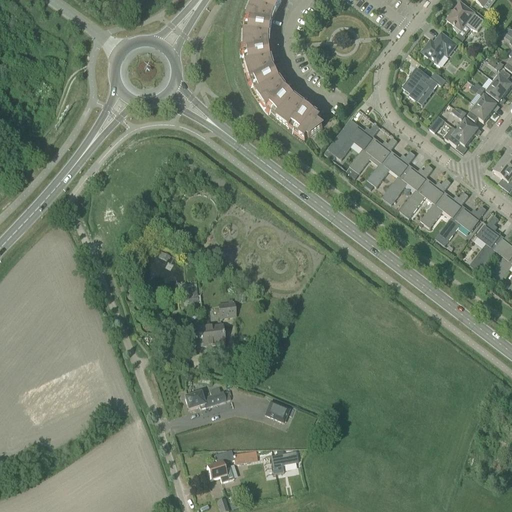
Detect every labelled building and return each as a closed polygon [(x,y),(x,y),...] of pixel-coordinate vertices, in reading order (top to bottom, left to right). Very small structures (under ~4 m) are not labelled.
[(281,4),(283,0),(253,0),(252,2),(249,11),(273,20),(275,15),(281,4)] [(469,0),(470,1),(470,0),(471,0),(474,2),(479,6),(479,5),(482,8),(487,2),(488,0),(469,0)] [(484,24),(469,12),(460,5),(446,22),(454,29),(453,31),(458,37),(465,27),(471,32),(477,34),(484,24)] [(271,25),(273,20),(249,11),(246,20),(243,32),(243,42),(269,43),(269,37),(271,25)] [(456,47),(449,42),(441,36),(434,45),(430,43),(421,55),(436,66),(444,57),(447,59),(456,47)] [(270,61),(270,57),(269,48),(269,43),(243,42),(243,52),(244,64),(247,73),(272,66),(270,61)] [(491,63),(488,66),(494,71),(499,74),(501,71),(497,68),(491,63)] [(279,82),(277,79),(273,71),(272,66),(247,73),(250,83),(255,94),(261,102),(282,87),(279,82)] [(445,83),(442,81),(434,75),(430,81),(418,71),(413,78),(414,79),(412,82),(409,80),(402,90),(410,97),(408,99),(417,105),(429,90),(432,93),(437,86),(441,89),(445,83)] [(507,84),(510,80),(502,74),(494,85),(507,95),(511,88),(507,84)] [(507,95),(494,85),(485,96),(498,106),(507,95)] [(283,125),(299,105),(294,101),(285,92),(282,87),(261,102),(266,110),(275,119),(283,125)] [(472,87),(470,91),(476,95),(477,96),(480,98),(482,95),(478,92),(472,87)] [(497,108),(491,104),(484,98),(475,109),(488,119),(497,108)] [(317,125),(320,121),(299,105),(283,125),(305,142),(307,138),(308,139),(322,129),(317,125)] [(488,119),(475,109),(467,120),(475,126),(478,121),(483,125),(488,119)] [(453,111),(451,114),(457,119),(461,123),(464,119),(460,116),(453,111)] [(437,118),(429,131),(435,135),(443,122),(437,118)] [(478,132),(473,128),(465,122),(457,133),(469,143),(478,132)] [(324,156),(333,163),(336,159),(340,163),(350,150),(359,156),(363,151),(372,139),(379,131),(374,127),(370,133),(367,130),(364,133),(350,123),(327,152),(324,156)] [(469,143),(457,133),(452,130),(444,141),(456,150),(459,146),(465,150),(469,143)] [(390,153),(397,144),(392,140),(388,146),(385,144),(382,147),(372,139),(363,151),(349,169),(358,176),(372,159),(380,165),(390,153)] [(408,166),(415,158),(410,154),(406,160),(402,157),(400,160),(390,153),(380,165),(366,183),(376,190),(390,172),(398,178),(398,179),(408,166)] [(511,155),(509,154),(510,153),(509,153),(501,164),(511,172),(511,155)] [(511,183),(511,182),(511,180),(511,172),(501,164),(493,174),(492,174),(493,175),(493,174),(502,181),(498,187),(508,195),(511,189),(511,183)] [(407,186),(416,192),(425,180),(426,180),(433,171),(428,167),(424,173),(421,170),(418,174),(408,166),(398,179),(398,178),(381,200),(391,208),(407,186)] [(425,200),(434,206),(443,194),(444,194),(450,185),(445,181),(441,187),(438,185),(436,188),(426,180),(425,180),(416,192),(399,214),(408,221),(425,200)] [(434,206),(420,224),(427,229),(429,231),(443,213),(451,220),(452,220),(461,208),(462,207),(468,199),(463,195),(459,201),(455,199),(454,201),(444,194),(443,194),(434,206)] [(451,220),(435,241),(444,249),(461,227),(470,233),(480,221),(485,213),(480,209),(476,215),(473,213),(471,214),(462,207),(461,208),(452,220),(451,220)] [(504,241),(495,233),(497,230),(494,228),(498,222),(493,218),(477,239),(486,246),(469,268),(479,275),(495,253),(504,241)] [(511,241),(511,240),(511,232),(504,241),(495,253),(504,260),(487,282),(496,289),(511,268),(511,241)] [(166,263),(169,258),(160,253),(157,258),(166,263)] [(196,286),(186,287),(175,288),(176,299),(182,298),(184,310),(188,310),(189,311),(198,310),(197,304),(200,304),(199,297),(197,297),(196,286)] [(233,305),(218,307),(220,320),(235,318),(233,305)] [(203,327),(190,329),(190,331),(192,349),(202,348),(205,348),(203,330),(203,327)] [(222,328),(203,330),(205,348),(224,346),(222,328)] [(226,394),(223,395),(222,395),(220,396),(218,391),(209,393),(211,398),(202,401),(200,395),(194,396),(184,399),(188,412),(198,409),(199,412),(209,408),(225,404),(225,403),(229,401),(226,394)] [(285,419),(288,412),(270,404),(265,417),(283,425),(285,419)] [(232,457),(231,453),(219,456),(214,458),(216,466),(206,469),(210,482),(219,480),(221,485),(234,481),(230,468),(226,469),(225,465),(234,463),(234,466),(250,464),(250,463),(257,461),(255,453),(249,454),(249,455),(232,457)] [(277,457),(270,459),(273,477),(283,475),(282,467),(297,464),(295,454),(283,456),(279,457),(277,457)] [(219,511),(227,511),(224,501),(217,503),(219,511)]
